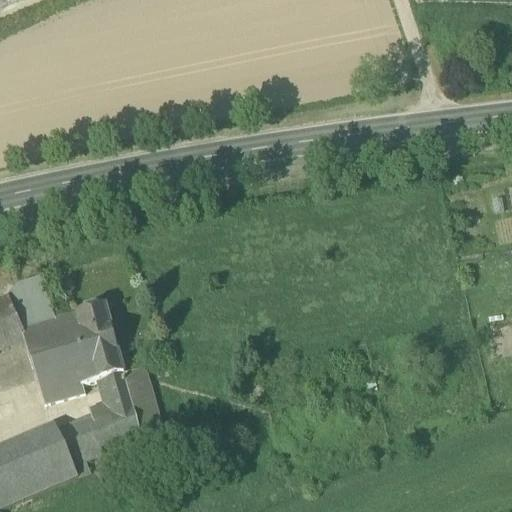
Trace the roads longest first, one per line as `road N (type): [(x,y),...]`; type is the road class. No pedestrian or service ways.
road 1 (tertiary): [(511,117),(213,156),(0,199)]
road 2 (track): [(403,0),(439,124)]
